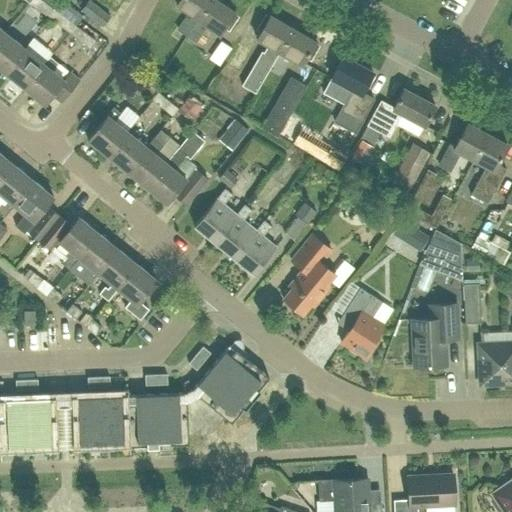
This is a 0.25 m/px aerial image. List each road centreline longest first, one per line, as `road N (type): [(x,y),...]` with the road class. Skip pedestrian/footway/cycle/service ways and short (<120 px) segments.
road 1 (residential): [(511,407),(379,406),(339,391),(208,292)]
road 2 (residential): [(0,362),(155,355),(208,292)]
road 3 (residential): [(208,292),(170,244),(43,145)]
road 4 (residential): [(43,145),(123,47),(149,0)]
